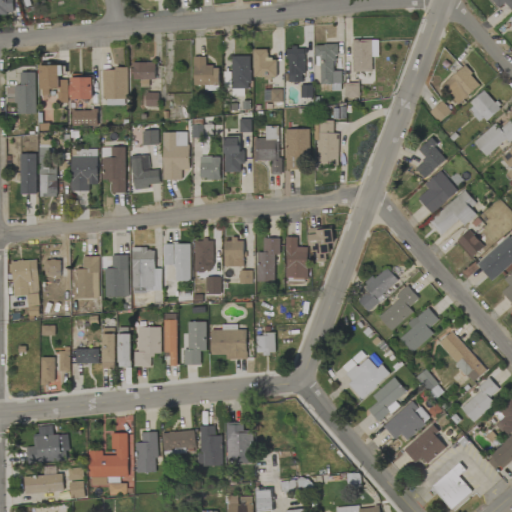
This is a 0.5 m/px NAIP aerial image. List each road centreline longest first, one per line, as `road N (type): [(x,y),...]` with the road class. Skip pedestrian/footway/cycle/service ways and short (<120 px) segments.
road 1 (tertiary): [(445,0),(302,382),(0,412)]
road 2 (residential): [(0,235),(374,192),(511,349)]
road 3 (residential): [(0,42),(419,0)]
road 4 (residential): [(417,511),(302,382)]
